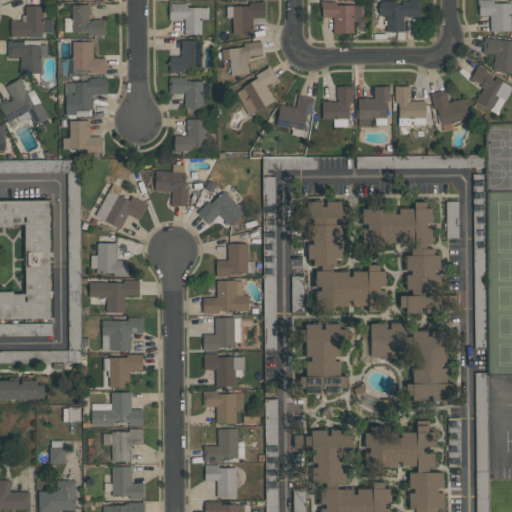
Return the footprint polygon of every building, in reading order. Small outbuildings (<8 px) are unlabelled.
[(418,0),(378,1),(379,16),(386,16),(386,32),(404,32),(403,17),(419,17),(418,0)] [(361,5),(335,5),(335,1),(321,2),(321,18),(332,17),(333,34),(353,33),(353,22),(362,21),(361,5)] [(510,31),(510,1),(478,1),(478,16),(490,16),(490,31),(510,31)] [(184,34),(201,35),(201,19),(208,20),(208,8),(188,7),(188,4),(169,3),(169,20),(184,20),(184,34)] [(72,18),(64,18),(64,34),(104,34),(104,19),(89,19),(89,4),(71,5),(72,18)] [(226,5),(226,18),(232,18),(232,35),(250,34),(250,18),(265,17),(265,4),(226,5)] [(11,20),(10,37),(42,37),(42,32),(51,33),(52,18),(43,18),(43,6),(26,6),(25,21),(11,20)] [(511,73),(511,41),(484,38),(482,53),(494,54),(492,71),(511,73)] [(169,71),(202,71),(201,40),(181,40),(181,56),(169,57),(169,71)] [(20,74),(41,73),(40,57),(47,57),(47,41),(7,42),(8,57),(19,57),(20,74)] [(229,60),(231,76),(249,73),(247,57),(263,55),(261,43),(221,48),(223,61),(229,60)] [(475,101),(497,114),(511,87),(477,67),(470,80),(483,87),(475,101)] [(266,85),(277,80),(271,69),(234,89),(248,115),(274,101),(266,85)] [(187,77),(169,77),(169,93),(184,94),(184,109),(201,109),(202,81),(187,81),(187,77)] [(106,78),(90,78),(90,82),(65,82),(65,116),(91,115),(91,94),(106,94),(106,78)] [(35,90),(26,93),(20,79),(5,85),(10,98),(0,102),(0,105),(7,122),(17,118),(18,122),(31,117),(35,128),(48,123),(35,90)] [(322,119),(333,119),(333,127),(350,127),(350,86),(336,86),(336,101),(321,102),(322,119)] [(358,127),(370,126),(370,124),(387,124),(387,86),(373,87),(374,98),(357,98),(358,127)] [(425,101),(411,101),(410,86),(396,86),(397,125),(425,125),(425,101)] [(439,126),(468,120),(463,99),(447,102),(445,90),(432,93),(439,126)] [(279,105),(276,129),(304,132),(306,112),(311,113),(313,97),(297,95),(296,107),(279,105)] [(205,119),(185,119),(186,135),(173,136),(174,150),(206,149),(205,119)] [(102,152),(102,137),(89,136),(89,121),(69,121),(69,138),(62,138),(62,152),(102,152)] [(437,168),(437,155),(356,156),(356,169),(437,168)] [(262,170),(317,169),(317,156),(262,157),(262,170)] [(68,350),(0,350),(0,362),(81,362),(79,160),(0,160),(0,173),(67,173),(68,350)] [(155,171),(155,192),(170,192),(170,205),(185,205),(186,165),(172,164),(172,172),(155,171)] [(274,176),(262,177),(263,202),(275,202),(274,176)] [(139,220),(146,204),(131,197),(130,200),(120,196),(123,189),(111,184),(102,204),(96,201),(90,214),(120,229),(127,214),(139,220)] [(208,224),(218,214),(229,226),(243,213),(222,190),(197,213),(208,224)] [(0,319),(50,318),(49,200),(0,200),(0,319)] [(362,208),(362,245),(384,245),(394,241),(411,241),(411,253),(405,255),(405,270),(406,275),(406,295),(400,295),(400,297),(406,314),(409,314),(416,311),(432,312),(432,293),(440,290),(440,264),(434,248),(432,243),(432,219),(425,201),(414,200),(414,209),(399,209),(393,208),(362,208)] [(315,298),(320,307),(367,305),(368,313),(385,312),(382,272),(379,264),(367,265),(367,271),(352,272),(347,271),(335,272),(334,259),(342,259),(341,244),(342,238),(341,233),(336,221),(342,218),(341,201),(326,202),(321,201),(307,202),(308,224),(311,223),(312,243),(307,245),(308,260),(313,260),(315,298)] [(446,237),(458,237),(458,201),(445,201),(446,237)] [(116,243),(97,243),(97,255),(90,255),(90,273),(128,273),(128,261),(116,261),(116,243)] [(247,243),(227,244),(227,260),(215,260),(216,275),(254,274),(254,266),(248,267),(247,243)] [(304,312),(303,276),(291,276),(291,312),(304,312)] [(242,280),(216,280),(216,297),(202,298),(202,312),(249,311),(248,295),(242,295),(242,280)] [(88,281),(88,296),(106,297),(106,312),(125,312),(125,295),(138,296),(138,281),(88,281)] [(203,349),(238,349),(238,317),(214,317),(214,334),(203,334),(203,349)] [(101,319),(102,350),(130,350),(130,333),(142,333),(142,318),(101,319)] [(371,356),(412,354),(414,383),(406,384),(406,396),(412,395),(412,402),(449,400),(445,330),(429,331),(429,330),(418,331),(418,321),(387,323),(369,324),(371,356)] [(0,323),(0,336),(52,336),(51,323),(0,323)] [(305,324),(305,359),(306,377),(302,377),(302,393),(346,392),(346,376),(340,376),(340,350),(347,349),(347,329),(340,329),(340,324),(322,324),(305,324)] [(369,357),(370,333),(361,332),(361,357),(369,357)] [(243,355),(203,356),(203,369),(215,369),(215,386),(235,386),(235,376),(243,376),(243,355)] [(142,356),(108,356),(109,387),(129,387),(128,369),(142,369),(142,356)] [(476,472),(486,472),(486,373),(475,373),(476,472)] [(0,399),(44,399),(43,381),(18,382),(18,380),(0,380),(0,399)] [(91,404),(91,425),(143,424),(143,409),(131,409),(131,392),(110,392),(111,404),(91,404)] [(243,392),(202,393),(203,406),(215,406),(215,423),(236,423),(235,409),(243,409),(243,392)] [(277,399),(265,399),(265,476),(276,476),(277,399)] [(443,508),(443,494),(438,491),(442,483),(442,472),(434,472),(431,470),(434,464),(434,453),(434,446),(434,431),(427,431),(427,425),(416,425),(416,433),(392,433),(379,426),(370,426),(370,432),(365,432),(364,467),(396,467),(401,467),(418,467),(415,472),(408,472),(408,487),(413,490),(409,498),(409,508),(443,508)] [(203,445),(203,460),(238,460),(239,441),(237,441),(237,428),(217,428),(217,445),(203,445)] [(317,485),(345,485),(346,467),(341,467),(341,461),(350,461),(350,430),(328,430),(311,430),(310,436),(293,436),(293,449),(311,450),(311,464),(317,464),(317,485)] [(111,461),(131,461),(131,442),(142,443),(142,431),(103,431),(102,445),(111,445),(111,461)] [(64,440),(49,441),(50,463),(64,463),(64,440)] [(112,498),(144,497),(144,483),(131,483),(131,466),(111,466),(112,498)] [(216,497),(236,497),(235,466),(204,466),(204,480),(216,480),(216,497)] [(0,510),(30,510),(29,491),(10,492),(10,479),(0,479),(0,510)] [(38,491),(38,511),(75,511),(75,480),(57,480),(56,491),(38,491)] [(265,511),(277,511),(277,482),(266,482),(265,511)] [(321,489),(320,511),(337,511),(373,511),(372,511),(390,511),(390,505),(388,505),(388,483),(371,483),(371,489),(355,489),(355,488),(321,489)] [(293,491),(293,511),(304,511),(304,491),(293,491)] [(237,511),(237,502),(204,503),(204,511),(237,511)] [(101,511),(143,511),(144,503),(102,504),(101,511)]
